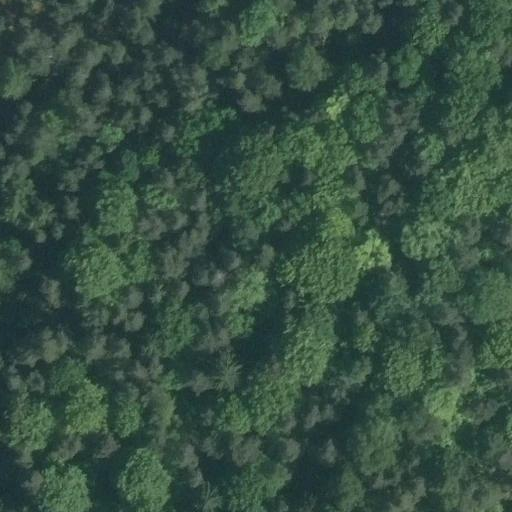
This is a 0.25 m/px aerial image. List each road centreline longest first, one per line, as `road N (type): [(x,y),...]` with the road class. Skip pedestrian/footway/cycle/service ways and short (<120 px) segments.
road 1 (track): [(20,292),(162,141),(312,53),(471,0)]
road 2 (track): [(320,511),(511,35)]
